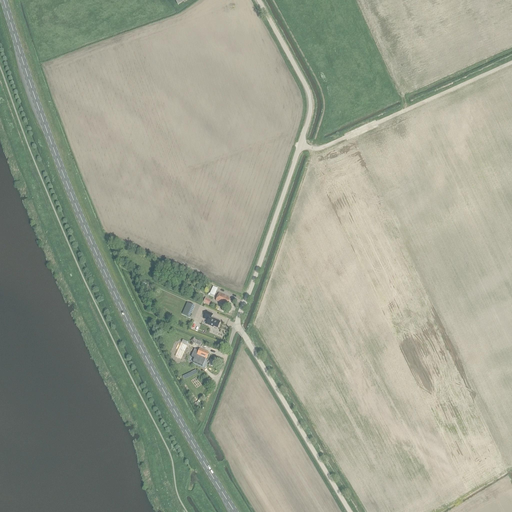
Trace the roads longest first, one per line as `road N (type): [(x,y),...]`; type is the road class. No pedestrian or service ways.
road 1 (primary): [(234,511),(99,260),(3,0)]
road 2 (unclassified): [(349,511),(237,325),(299,145)]
road 3 (unclassified): [(299,145),(321,148),(511,62)]
road 4 (unclassified): [(299,145),(308,94),(259,0)]
